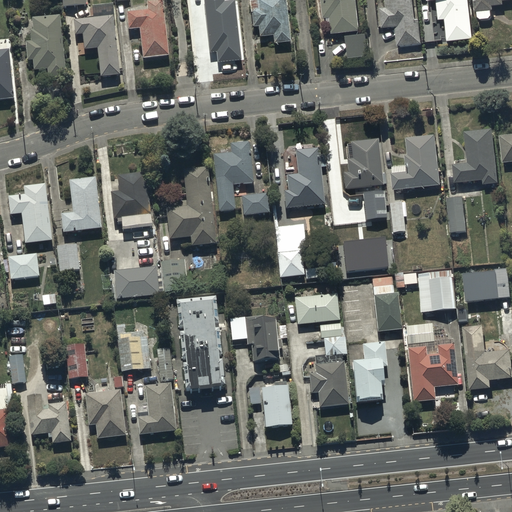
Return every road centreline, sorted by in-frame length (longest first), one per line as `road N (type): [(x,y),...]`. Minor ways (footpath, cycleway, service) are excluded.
road 1 (residential): [(0,157),(132,115),(511,73)]
road 2 (primary): [(193,482),(511,449)]
road 3 (primary): [(511,483),(281,508)]
road 4 (primary): [(0,503),(193,482)]
